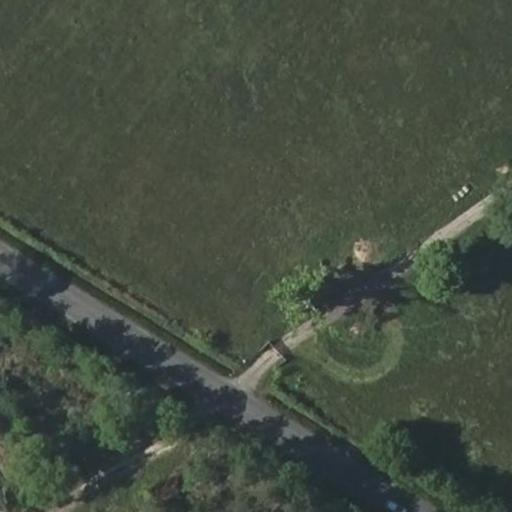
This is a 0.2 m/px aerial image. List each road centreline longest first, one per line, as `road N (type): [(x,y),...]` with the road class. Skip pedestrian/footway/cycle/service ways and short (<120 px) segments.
road 1 (track): [(54,511),(227,402),(297,338),(511,187)]
road 2 (secondary): [(0,262),(404,511)]
